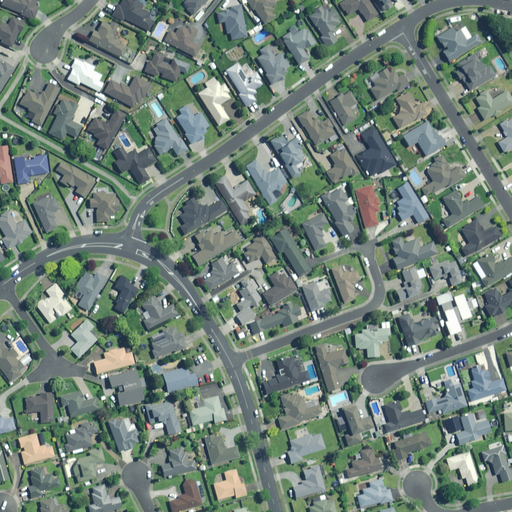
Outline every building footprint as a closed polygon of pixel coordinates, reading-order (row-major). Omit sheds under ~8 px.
[(1,0),(0,4),(21,13),(20,14),(33,20),(39,7),(36,6),(38,0),(1,0)] [(138,0),(137,0),(121,0),(113,16),(123,21),(124,19),(149,32),(154,22),(148,19),(151,13),(140,8),(142,3),(138,0)] [(187,0),(184,4),(188,8),(186,10),(192,16),(208,0),(187,0)] [(247,0),(253,10),(254,9),(264,24),(275,17),(269,8),(277,4),(274,0),(247,0)] [(345,0),(339,4),(344,11),(345,10),(348,15),(359,8),(367,21),(378,15),(368,0),(345,0)] [(394,4),(391,0),(377,0),(384,11),(394,4)] [(249,36),(241,5),(229,8),(229,10),(216,13),(219,23),(224,22),(227,34),(230,33),(232,40),(249,36)] [(331,10),(327,5),(309,17),(315,27),(322,37),(320,39),(325,48),(337,40),(333,33),(335,31),(334,29),(335,27),(335,26),(339,23),(337,20),(339,19),(333,9),(331,10)] [(26,23),(12,17),(10,23),(0,18),(0,38),(1,40),(0,42),(12,48),(19,31),(22,33),(26,23)] [(88,38),(87,40),(123,58),(129,47),(112,38),(119,25),(112,21),(110,25),(105,23),(96,20),(78,28),(76,32),(88,38)] [(262,29),(260,24),(253,29),(256,33),(262,29)] [(197,30),(189,26),(187,30),(179,26),(176,34),(170,31),(164,41),(195,57),(200,46),(191,42),(197,30)] [(315,43),(307,31),(305,32),(303,29),(298,32),(294,26),(289,29),(290,32),(281,37),(299,65),(309,59),(304,50),(315,43)] [(470,37),(463,27),(454,33),(450,27),(434,37),(443,51),(440,52),(447,63),(480,41),(476,34),(470,37)] [(283,75),(288,72),(286,69),(290,67),(281,52),(274,57),(267,46),(259,51),(262,55),(257,58),(266,74),(265,75),(272,85),(284,78),(283,75)] [(164,56),(155,53),(151,62),(149,61),(145,72),(156,76),(157,72),(162,74),(161,77),(176,82),(180,71),(187,74),(191,65),(173,58),(170,65),(161,62),(164,56)] [(482,69),(473,54),(455,65),(458,69),(452,73),(457,81),(460,79),(467,92),(494,76),(488,66),(482,69)] [(94,67),(76,58),(71,67),(73,68),(67,79),(78,85),(80,82),(99,92),(103,84),(99,81),(102,75),(93,71),(94,67)] [(0,94),(15,67),(4,61),(3,63),(0,61),(0,94)] [(253,90),(262,84),(260,81),(262,79),(257,72),(246,78),(237,64),(226,71),(240,94),(239,95),(246,107),(256,101),(252,96),(256,94),(253,90)] [(46,73),(36,68),(26,88),(28,89),(20,105),(28,109),(28,111),(35,114),(31,122),(41,126),(60,88),(43,80),(46,73)] [(389,73),(386,69),(370,78),(375,86),(370,89),(377,101),(396,89),(398,92),(409,85),(403,74),(398,77),(394,70),(389,73)] [(149,84),(136,76),(130,88),(120,83),(119,85),(111,80),(104,92),(133,108),(137,102),(139,103),(149,84)] [(220,87),(214,77),(205,83),(208,88),(198,94),(219,126),(229,119),(220,104),(230,98),(227,93),(229,91),(224,84),(220,87)] [(511,102),(511,101),(505,91),(491,100),(485,90),(473,98),(478,107),(474,109),(482,121),(492,115),(493,116),(499,113),(498,112),(511,102)] [(358,106),(350,91),(342,96),(341,95),(330,102),(344,126),(357,118),(352,110),(358,106)] [(417,106),(409,92),(396,99),(400,106),(399,114),(393,118),(399,129),(426,114),(421,104),(417,106)] [(77,106),(62,98),(54,114),(58,115),(49,134),(62,140),(66,133),(76,137),(81,126),(70,121),(77,106)] [(191,145),(199,140),(200,141),(204,139),(203,136),(202,135),(206,132),(204,128),(209,126),(196,105),(190,109),(187,105),(179,110),(182,115),(176,118),(186,134),(185,134),(191,145)] [(126,115),(117,109),(107,124),(95,117),(86,129),(100,138),(96,144),(106,151),(122,127),(120,126),(126,115)] [(316,125),(307,111),(297,117),(316,146),(336,133),(327,119),(316,125)] [(153,140),(156,145),(153,146),(160,155),(172,148),(177,156),(187,150),(180,138),(167,118),(152,127),(158,137),(153,140)] [(497,125),(501,131),(499,133),(503,139),(496,143),(501,153),(511,146),(511,122),(509,118),(497,125)] [(438,138),(427,121),(403,136),(409,147),(417,142),(426,156),(444,145),(439,137),(438,138)] [(396,165),(373,128),(361,135),(369,148),(356,157),(369,178),(378,172),(379,175),(396,165)] [(298,144),(295,139),(288,143),(282,134),(270,142),(286,166),(285,166),(293,179),(300,174),(295,166),(302,162),(304,152),(298,144)] [(13,182),(8,146),(0,146),(0,180),(1,184),(13,182)] [(157,161),(148,148),(138,155),(135,150),(127,155),(122,147),(114,153),(118,160),(114,163),(122,174),(130,169),(140,186),(150,179),(143,169),(157,161)] [(360,173),(346,149),(339,153),(338,151),(330,156),(336,167),(326,173),(332,182),(340,177),(345,178),(350,174),(352,178),(360,173)] [(442,153),(434,158),(435,161),(429,165),(431,167),(425,171),(432,181),(421,189),(426,196),(431,193),(433,195),(446,185),(448,187),(463,177),(456,167),(449,172),(445,166),(449,164),(442,153)] [(50,173),(47,155),(34,157),(34,159),(24,161),(24,156),(14,157),(18,184),(29,182),(28,176),(50,173)] [(97,180),(62,160),(56,171),(64,175),(60,182),(75,191),(75,192),(87,199),(97,180)] [(265,175),(256,160),(245,166),(269,206),(277,201),(271,192),(280,186),(282,186),(286,183),(277,168),(265,175)] [(233,189),(224,176),(214,183),(242,226),(251,221),(246,213),(249,212),(244,203),(256,195),(247,180),(233,189)] [(399,207),(396,208),(399,212),(397,213),(402,221),(412,215),(418,224),(429,217),(407,183),(397,189),(403,198),(396,202),(399,207)] [(376,198),(372,185),(354,190),(365,229),(378,225),(375,213),(380,211),(378,205),(380,204),(378,197),(376,198)] [(348,200),(341,188),(330,194),(329,192),(321,196),(327,206),(336,221),(334,222),(342,237),(353,231),(347,222),(353,219),(351,216),(356,213),(351,204),(346,207),(343,202),(348,200)] [(461,205),(453,191),(442,198),(452,215),(441,222),(445,229),(481,207),(475,197),(461,205)] [(116,193),(93,193),(93,199),(90,199),(90,208),(96,208),(96,222),(109,222),(109,218),(114,218),(114,212),(119,212),(119,200),(116,200),(116,193)] [(54,198),(51,199),(50,197),(33,204),(46,233),(57,228),(53,220),(55,219),(52,213),(59,209),(54,198)] [(200,203),(198,204),(194,197),(185,202),(187,205),(182,208),(184,213),(179,216),(185,225),(180,228),(185,235),(227,211),(221,200),(208,208),(206,205),(202,207),(200,203)] [(16,225),(9,212),(0,216),(0,226),(6,237),(1,239),(7,250),(28,238),(26,236),(32,233),(24,220),(16,225)] [(328,223),(323,213),(302,224),(316,252),(326,246),(321,237),(323,236),(320,230),(323,229),(322,227),(328,223)] [(483,233),(474,220),(459,230),(468,244),(460,249),(465,258),(474,252),(475,254),(500,238),(493,227),(483,233)] [(241,240),(233,226),(215,236),(210,228),(195,237),(199,243),(197,244),(201,251),(192,256),(198,266),(241,240)] [(310,268),(285,230),(270,239),(280,254),(283,252),(298,276),(310,268)] [(271,249),(262,235),(253,240),(255,243),(246,249),(248,251),(243,254),(250,264),(261,256),(267,265),(277,258),(271,249)] [(404,244),(402,237),(391,242),(394,248),(392,248),(396,257),(393,259),(397,270),(438,254),(433,242),(420,247),(416,239),(404,244)] [(502,261),(501,259),(494,264),(487,253),(473,262),(483,277),(478,280),(483,289),(511,270),(511,258),(510,256),(502,261)] [(227,267),(221,258),(210,265),(216,273),(203,281),(210,291),(242,270),(237,261),(227,267)] [(454,262),(448,264),(447,261),(429,268),(434,280),(443,276),(444,279),(448,278),(451,286),(462,283),(454,262)] [(355,266),(350,267),(349,263),(331,269),(344,303),(355,299),(352,291),(355,290),(352,283),(360,280),(355,266)] [(426,279),(423,267),(402,273),(405,282),(403,283),(404,288),(396,290),(400,302),(407,300),(420,296),(418,288),(421,287),(419,281),(426,279)] [(94,277),(84,272),(75,290),(84,295),(78,305),(89,311),(106,279),(96,273),(94,277)] [(280,277),(277,273),(269,278),(275,287),(263,295),(270,306),(297,290),(289,277),(287,278),(284,274),(280,277)] [(129,280),(121,276),(115,288),(122,292),(113,308),(123,314),(131,299),(133,299),(138,290),(127,283),(129,280)] [(263,303),(247,279),(241,283),(243,288),(238,291),(244,300),(236,305),(241,313),(236,316),(242,326),(256,316),(250,306),(252,305),(254,308),(263,303)] [(511,279),(506,282),(509,288),(506,290),(507,293),(502,295),(496,294),(493,289),(482,295),(487,304),(483,306),(489,319),(505,311),(504,309),(511,304),(511,279)] [(319,292),(316,282),(302,287),(311,312),(325,307),(324,303),(331,301),(327,289),(319,292)] [(64,294),(56,284),(46,291),(48,294),(35,304),(50,323),(56,319),(61,315),(62,316),(72,309),(62,296),(64,294)] [(451,298),(449,292),(435,297),(437,305),(441,304),(447,322),(445,322),(449,335),(459,332),(456,324),(460,323),(460,321),(470,317),(467,310),(476,307),(473,299),(464,302),(462,294),(451,298)] [(141,305),(147,311),(150,318),(143,321),(148,330),(178,316),(172,305),(163,309),(153,295),(141,305)] [(296,308),(294,302),(283,306),(284,309),(277,312),(278,314),(263,320),(262,319),(249,324),(253,335),(282,324),(283,327),(298,321),(297,318),(302,316),(298,307),(296,308)] [(414,324),(410,313),(398,318),(408,347),(418,343),(417,341),(438,334),(433,317),(414,324)] [(93,327),(86,320),(71,335),(77,342),(70,349),(78,358),(97,340),(89,332),(93,327)] [(390,335),(389,322),(381,322),(382,329),(377,329),(377,325),(367,326),(367,330),(362,330),(362,334),(355,335),(355,349),(367,349),(367,357),(378,357),(377,346),(381,346),(381,342),(387,341),(387,335),(390,335)] [(186,348),(178,325),(162,331),(163,333),(149,338),(154,350),(152,351),(154,358),(175,351),(175,352),(186,348)] [(241,328),(236,330),(240,339),(245,337),(241,328)] [(327,354),(325,345),(314,348),(328,392),(340,388),(334,367),(349,362),(345,349),(327,354)] [(2,351),(0,348),(0,368),(11,383),(20,377),(20,375),(27,370),(16,356),(21,353),(16,346),(8,352),(6,348),(2,351)] [(511,347),(511,348),(511,351),(503,353),(508,367),(511,366),(511,347)] [(125,354),(123,348),(104,353),(105,359),(94,362),(97,374),(134,364),(132,353),(125,354)] [(294,362),(292,357),(276,362),(280,375),(274,377),(274,379),(262,383),(266,394),(310,381),(307,371),(298,373),(297,369),(300,368),(298,361),(294,362)] [(162,372),(159,363),(150,367),(154,376),(162,372)] [(480,372),(478,365),(468,369),(472,381),(469,382),(471,389),(466,391),(469,403),(504,391),(500,380),(489,383),(485,370),(480,372)] [(189,375),(187,368),(163,374),(168,392),(198,384),(195,373),(189,375)] [(144,400),(136,369),(108,377),(111,387),(117,386),(119,393),(117,393),(120,406),(144,400)] [(466,406),(459,383),(445,388),(446,392),(444,398),(436,400),(436,399),(425,402),(429,413),(441,409),(442,414),(466,406)] [(83,401),(81,391),(60,397),(63,407),(67,406),(71,417),(99,410),(95,398),(83,401)] [(315,415),(321,413),(317,400),(305,404),(302,397),(296,399),(292,392),(280,396),(286,416),(278,419),(281,430),(299,424),(298,422),(316,416),(315,415)] [(56,421),(52,393),(39,395),(39,396),(25,398),(27,413),(40,411),(41,423),(56,421)] [(221,409),(218,396),(203,400),(204,407),(188,411),(192,426),(213,420),(214,424),(227,420),(223,408),(221,409)] [(168,404),(168,401),(157,404),(157,402),(144,405),(149,424),(160,421),(165,425),(168,435),(182,432),(179,420),(177,421),(172,403),(168,404)] [(403,413),(399,401),(384,406),(389,423),(384,425),(387,434),(426,422),(422,409),(410,413),(409,411),(403,413)] [(357,434),(374,428),(369,416),(360,420),(354,404),(342,409),(351,435),(350,435),(345,436),(348,446),(360,442),(357,434)] [(511,413),(502,414),(504,432),(511,430),(511,413)] [(473,424),(470,414),(460,418),(464,431),(456,434),(459,445),(479,439),(478,437),(489,433),(485,420),(473,424)] [(2,420),(2,417),(0,416),(0,433),(16,430),(12,418),(2,420)] [(136,430),(133,424),(130,425),(128,418),(116,422),(115,419),(108,422),(119,452),(128,449),(128,450),(133,448),(132,445),(138,443),(134,431),(136,430)] [(91,425),(90,423),(80,425),(81,428),(75,430),(76,433),(66,436),(68,444),(65,445),(67,453),(93,446),(90,435),(97,433),(95,424),(91,425)] [(428,438),(426,432),(403,439),(403,440),(394,442),(396,450),(392,451),(395,461),(408,457),(407,454),(432,446),(429,438),(428,438)] [(40,447),(36,434),(17,439),(24,464),(55,456),(52,446),(46,448),(46,445),(40,447)] [(226,449),(222,434),(205,439),(212,465),(239,458),(236,446),(226,449)] [(325,449),(321,434),(310,437),(309,435),(289,441),(292,450),(287,452),(291,464),(301,461),(300,457),(325,449)] [(488,448),(489,450),(480,453),(483,461),(489,459),(494,475),(497,474),(500,483),(511,479),(504,455),(505,455),(502,446),(501,444),(488,448)] [(184,453),(183,447),(169,450),(171,458),(168,458),(169,464),(161,465),(163,477),(197,470),(195,461),(188,462),(186,453),(184,453)] [(375,458),(372,448),(366,450),(360,452),(362,459),(351,462),(353,468),(346,470),(348,478),(381,469),(378,457),(375,458)] [(105,461),(102,449),(89,452),(90,455),(77,459),(79,465),(73,467),(77,483),(97,477),(93,464),(105,461)] [(0,481),(10,479),(2,450),(0,450),(0,481)] [(478,484),(467,452),(446,459),(450,471),(458,468),(462,479),(465,478),(468,487),(478,484)] [(325,490),(319,465),(303,470),(306,481),(301,482),(302,484),(293,487),(296,498),(325,490)] [(45,476),(43,468),(29,472),(33,486),(28,487),(32,499),(42,496),(41,492),(60,486),(58,478),(53,480),(52,474),(45,476)] [(240,485),(236,470),(224,473),(226,481),(213,484),(218,500),(235,495),(235,498),(247,495),(244,484),(240,485)] [(195,486),(194,479),(182,483),(185,493),(177,495),(179,499),(169,502),(171,511),(176,511),(202,505),(197,485),(195,486)] [(385,491),(382,480),(369,483),(370,488),(362,490),(363,494),(357,496),(360,508),(379,503),(380,504),(392,501),(389,490),(385,491)] [(109,500),(105,484),(92,488),(93,494),(92,494),(94,504),(88,506),(89,511),(106,511),(122,508),(119,497),(109,500)] [(58,505),(56,498),(38,502),(40,511),(68,511),(68,508),(62,510),(61,504),(58,505)] [(327,503),(326,500),(313,504),(314,506),(309,508),(309,511),(336,511),(334,501),(327,503)]
